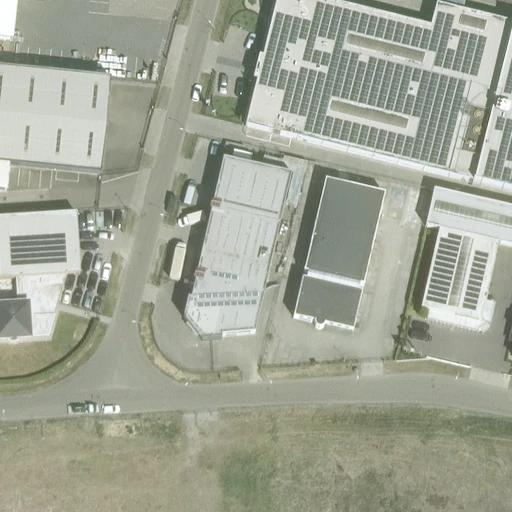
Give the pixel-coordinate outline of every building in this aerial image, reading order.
[(0,0),(0,40),(13,42),(17,0),(0,0)] [(245,127),(265,132),(511,193),(511,24),(436,6),(431,28),(317,0),(277,0),(262,60),(266,61),(261,82),(257,80),(245,127)] [(0,192),(5,193),(7,166),(101,175),(110,80),(0,68),(0,192)] [(255,335),(291,176),(223,160),(213,203),(211,203),(209,211),(211,212),(197,273),(195,273),(193,282),(195,282),(191,300),(188,300),(183,319),(189,326),(191,324),(199,333),(197,336),(202,342),(221,341),(221,337),(255,335)] [(363,286),(385,195),(325,181),(304,273),(307,274),(305,281),(302,280),(293,319),(314,323),(314,326),(315,328),(317,329),(319,330),(321,329),(323,328),(324,326),(325,321),(354,328),(362,293),(358,292),(359,285),(363,286)] [(511,208),(434,191),(425,227),(439,230),(421,309),(429,311),(427,321),(478,333),(479,329),(486,324),(490,325),(495,306),(495,304),(485,302),(499,244),(511,247),(511,208)] [(511,206),(511,195),(494,191),(491,202),(511,206)] [(79,255),(76,214),(0,218),(0,280),(21,279),(22,305),(0,306),(0,340),(7,340),(10,342),(13,342),(15,342),(18,340),(19,339),(30,339),(29,322),(32,322),(33,320),(35,317),(55,316),(72,256),(79,255)]
